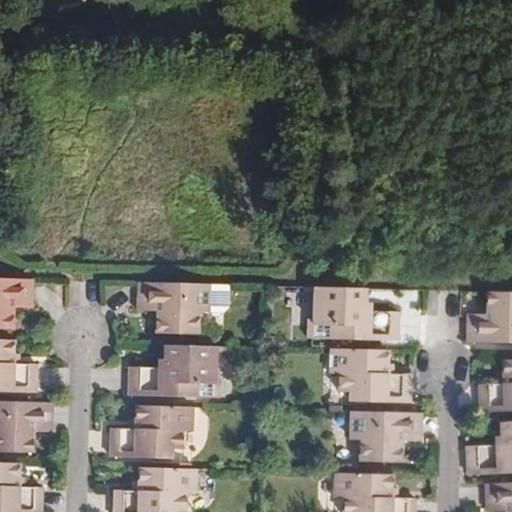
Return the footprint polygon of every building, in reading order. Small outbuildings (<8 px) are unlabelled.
[(33,279),(0,277),(0,327),(14,328),(15,309),(32,308),(33,279)] [(208,284),(137,282),(136,312),(154,313),(155,332),(196,334),(197,313),(207,313),(208,284)] [(365,291),(313,289),(312,323),(307,323),(306,340),(397,342),(397,314),(371,313),(371,306),(364,306),(365,291)] [(486,314),(479,315),(475,315),(475,344),(511,344),(511,294),(486,294),(486,306),(486,314)] [(14,339),(0,338),(0,391),(38,392),(37,366),(21,365),(14,364),(14,353),(14,339)] [(216,348),(164,346),(164,360),(157,360),(157,368),(130,368),(129,396),(219,399),(220,387),(214,387),(216,348)] [(387,355),(331,354),(330,377),(339,377),(340,396),(351,396),(350,404),(410,405),(411,378),(393,378),(387,378),(387,367),(387,355)] [(497,385),(481,385),(480,414),(511,412),(511,360),(504,361),(504,375),(504,385),(497,385)] [(53,432),(54,404),(0,401),(0,450),(34,451),(35,432),(53,432)] [(191,408),(135,406),(134,421),(134,432),(127,432),(110,432),(110,459),(169,461),(170,450),(181,451),(182,431),(191,431),(191,408)] [(420,416),(350,414),(349,444),(359,445),(359,464),(399,466),(401,446),(418,446),(420,416)] [(468,447),(467,476),(511,473),(511,422),(500,423),(500,437),(500,445),(493,446),(468,447)] [(21,478),(21,463),(0,462),(0,511),(43,511),(44,488),(27,487),(21,487),(21,478)] [(195,469),(138,467),(137,482),(137,491),(131,491),(113,491),(112,511),(172,511),(185,511),(185,494),(195,494),(195,469)] [(391,477),(335,475),(334,498),(342,499),(341,511),(414,511),(415,501),(397,501),(390,500),(391,490),(391,477)] [(511,511),(511,484),(486,485),(486,511),(511,511)]
